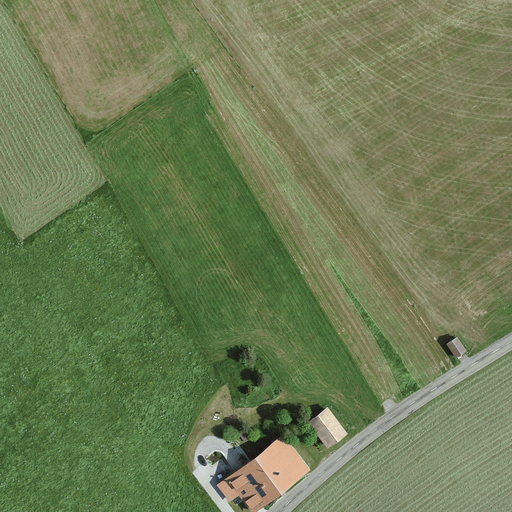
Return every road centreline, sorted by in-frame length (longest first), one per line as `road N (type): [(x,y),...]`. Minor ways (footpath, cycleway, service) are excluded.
road 1 (track): [(153,0),(395,414)]
road 2 (tertiary): [(511,340),(395,414),(278,511)]
